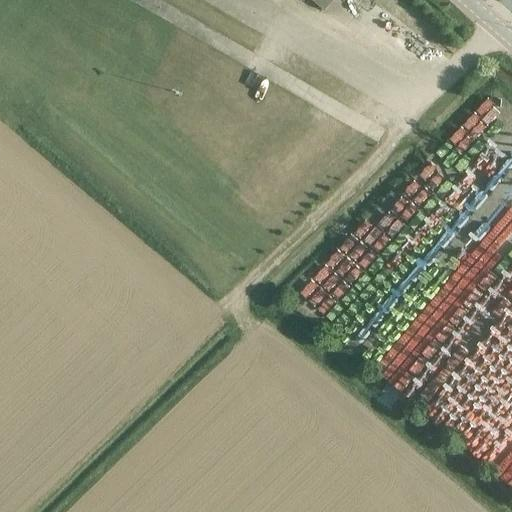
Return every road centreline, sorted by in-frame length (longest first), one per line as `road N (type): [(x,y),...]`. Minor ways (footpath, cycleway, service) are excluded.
road 1 (track): [(387,140),(234,297)]
road 2 (unknown): [(511,243),(459,310),(468,329),(511,367)]
